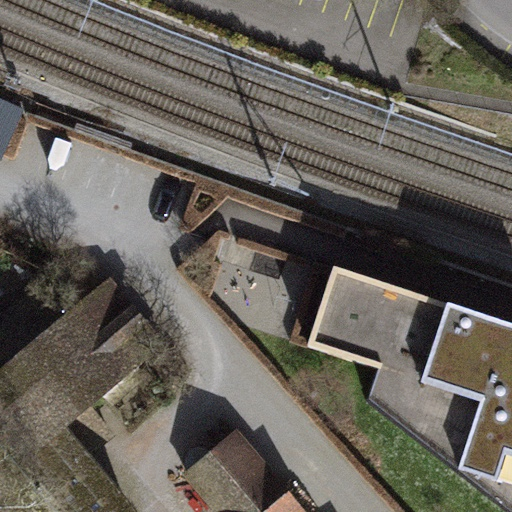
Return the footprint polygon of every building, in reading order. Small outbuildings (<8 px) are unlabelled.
[(22,113),(0,102),(0,159),(17,123),(22,113)] [(511,427),(511,335),(334,275),(308,352),(376,374),(368,406),(490,493),(511,427)] [(15,370),(0,381),(0,511),(133,511),(80,448),(174,370),(108,292),(15,370)] [(511,427),(490,493),(511,510),(511,427)] [(299,511),(231,433),(183,473),(216,511),(299,511)]
